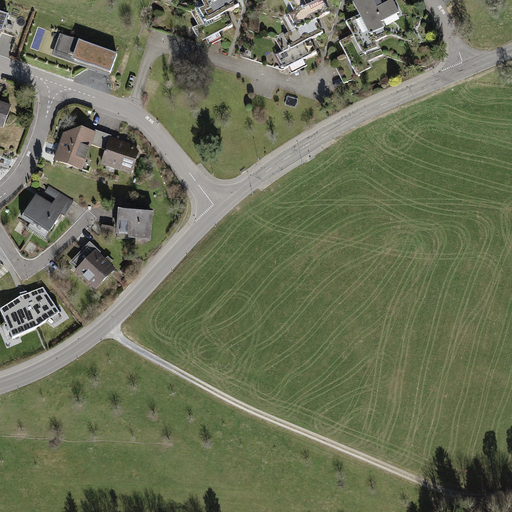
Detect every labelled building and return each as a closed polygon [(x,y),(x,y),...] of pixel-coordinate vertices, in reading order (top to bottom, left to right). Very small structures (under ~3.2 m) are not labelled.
[(198,0),(201,5),(189,11),(196,26),(190,29),(201,52),(223,41),(219,33),(233,26),(227,13),(241,6),(238,0),(198,0)] [(286,0),(292,12),(280,18),(287,32),(276,37),(281,47),(273,51),(280,67),(285,65),(290,75),(305,68),(301,59),(316,52),(310,38),(321,33),(315,20),(329,14),(322,0),(286,0)] [(385,0),(376,5),(373,0),(353,0),(352,1),(359,15),(346,22),(352,34),(338,41),(356,75),(373,66),(366,53),(378,47),(374,40),(389,32),(383,22),(400,13),(393,0),(385,0)] [(116,55),(62,35),(53,57),(108,77),(116,55)] [(0,127),(4,129),(12,106),(0,102),(0,127)] [(56,160),(83,170),(97,131),(82,126),(66,133),(56,160)] [(101,164),(130,174),(140,147),(110,137),(101,164)] [(22,219),(48,234),(62,211),(66,214),(72,205),(57,196),(52,203),(36,194),(22,219)] [(150,240),(152,212),(118,209),(116,237),(150,240)] [(96,291),(116,271),(90,245),(70,264),(96,291)] [(22,300),(2,316),(16,342),(43,332),(62,317),(46,290),(22,300)]
